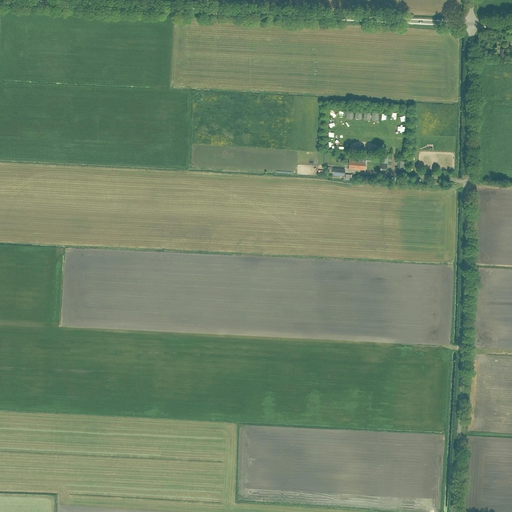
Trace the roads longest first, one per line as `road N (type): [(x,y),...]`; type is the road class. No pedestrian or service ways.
road 1 (unclassified): [(453,511),(471,24)]
road 2 (unclassified): [(471,24),(0,0)]
